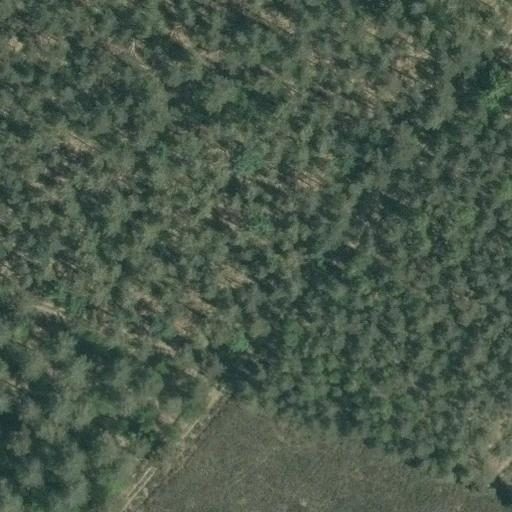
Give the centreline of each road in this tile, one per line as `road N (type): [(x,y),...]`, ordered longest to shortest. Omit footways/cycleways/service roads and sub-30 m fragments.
road 1 (track): [(101,511),(511,25)]
road 2 (track): [(222,367),(0,280)]
